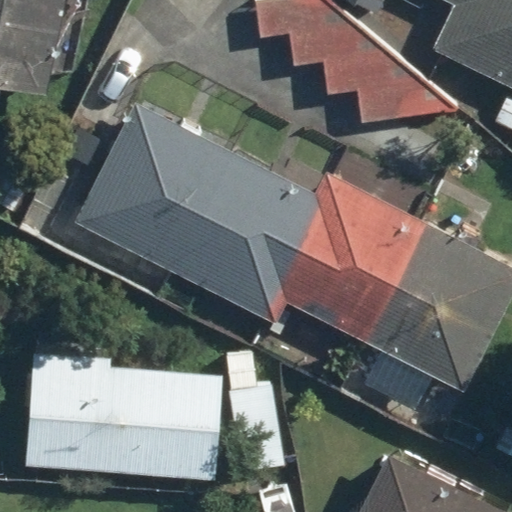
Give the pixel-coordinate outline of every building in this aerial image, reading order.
[(0,0),(0,81),(43,90),(61,0),(0,0)] [(438,90),(349,0),(269,0),(262,7),(390,138),(438,90)] [(428,47),(510,86),(493,124),(511,133),(511,0),(446,0),(450,2),(428,47)] [(260,317),(314,197),(135,99),(113,138),(78,119),(62,149),(101,170),(74,219),(201,288),(187,312),(246,344),(260,317)] [(366,344),(426,220),(331,167),(314,197),(260,317),(273,324),(286,300),(366,344)] [(0,205),(11,211),(25,181),(0,168),(0,205)] [(511,266),(426,220),(366,344),(354,366),(385,383),(399,358),(460,391),(511,296),(511,266)] [(27,403),(23,462),(212,480),(213,472),(283,461),(270,379),(255,382),(250,351),(225,355),(229,386),(221,387),(222,371),(111,361),(112,348),(30,341),(27,372),(23,371),(20,402),(27,403)] [(497,511),(386,451),(352,511),(497,511)]
